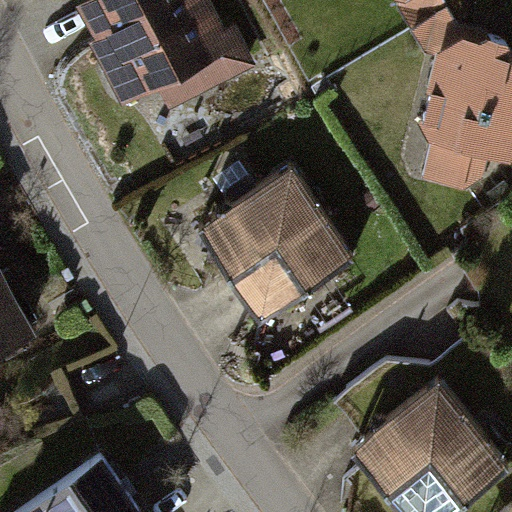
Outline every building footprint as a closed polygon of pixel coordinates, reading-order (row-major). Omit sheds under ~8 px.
[(214,0),(81,0),(97,32),(90,35),(122,100),(160,81),(171,104),(258,61),(237,20),(227,25),(214,0)] [(410,0),(435,42),(409,158),(486,175),(497,134),(511,141),(511,12),(460,0),(410,0)] [(294,155),(199,218),(262,313),(357,251),(294,155)] [(0,264),(0,338),(29,325),(0,264)] [(511,459),(442,371),(352,443),(407,511),(446,511),(511,460),(511,459)] [(155,511),(108,443),(8,511),(155,511)]
